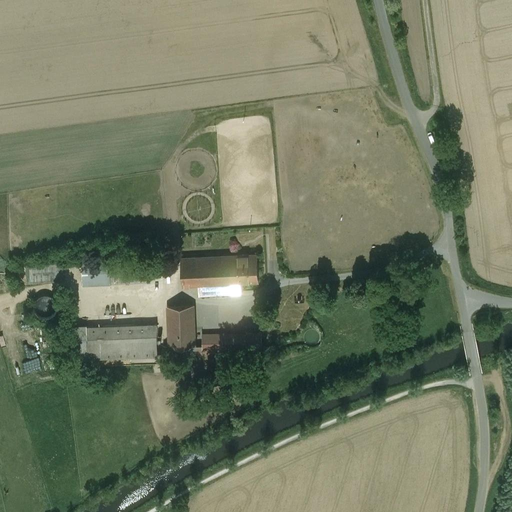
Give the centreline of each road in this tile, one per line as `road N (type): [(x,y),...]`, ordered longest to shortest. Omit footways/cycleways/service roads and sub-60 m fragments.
road 1 (unclassified): [(381,0),(446,192),(462,293)]
road 2 (unclassified): [(462,293),(486,430),(480,511)]
